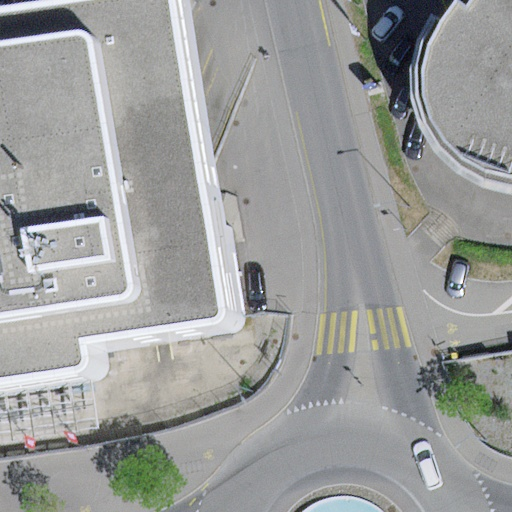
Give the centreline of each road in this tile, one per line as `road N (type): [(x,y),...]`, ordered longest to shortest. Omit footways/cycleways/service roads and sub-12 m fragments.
road 1 (residential): [(293,0),(363,281),(362,439)]
road 2 (primary): [(362,439),(320,441),(282,456),(234,511)]
road 3 (primary): [(458,511),(435,477),(402,451),(362,439)]
